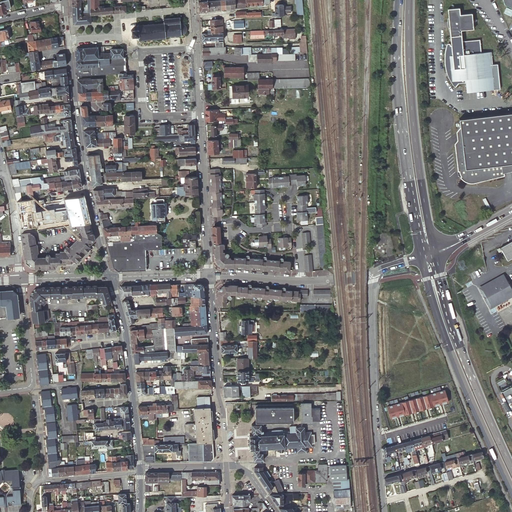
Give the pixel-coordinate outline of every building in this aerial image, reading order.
[(0,13),(7,13),(6,9),(10,8),(8,0),(0,0),(0,1),(1,4),(0,3),(0,13)] [(90,15),(89,0),(87,0),(87,4),(85,4),(85,11),(81,11),(80,6),(72,7),(73,22),(75,24),(91,23),(90,15)] [(113,13),(112,5),(110,6),(110,7),(101,8),(101,6),(99,6),(98,0),(89,0),(90,15),(113,13)] [(220,0),(213,1),(214,11),(221,9),(220,0)] [(261,0),(235,0),(235,8),(246,7),(246,5),(262,4),(262,3),(261,0)] [(208,2),(199,3),(200,12),(209,11),(208,2)] [(302,3),(295,4),(296,15),(303,15),(302,3)] [(450,34),(452,46),(451,46),(451,45),(450,45),(449,44),(448,45),(448,46),(447,46),(447,47),(447,48),(447,49),(446,50),(446,51),(446,52),(446,53),(446,54),(446,55),(445,56),(445,57),(445,58),(445,59),(445,60),(445,61),(445,62),(445,64),(446,65),(446,66),(446,67),(446,68),(446,69),(446,70),(447,71),(447,72),(447,73),(447,74),(448,74),(448,75),(448,76),(449,77),(449,79),(450,80),(450,81),(451,81),(451,82),(452,83),(452,84),(453,85),(454,86),(454,87),(455,87),(455,88),(456,89),(459,84),(466,83),(467,92),(494,89),(493,77),(490,52),(481,53),(480,40),(462,41),(461,31),(473,29),(471,14),(459,15),(459,8),(448,9),(448,16),(449,19),(449,25),(450,34)] [(180,18),(180,17),(179,17),(179,18),(175,18),(175,17),(174,17),(174,18),(169,18),(165,19),(165,18),(164,18),(164,19),(163,19),(163,20),(164,20),(164,23),(161,24),(159,24),(159,23),(158,23),(158,24),(154,24),(153,24),(149,25),(149,24),(148,24),(148,25),(144,25),(143,25),(142,25),(143,25),(139,26),(139,25),(138,25),(138,26),(137,26),(135,26),(135,30),(133,30),(133,29),(132,29),(132,30),(131,30),(131,31),(132,31),(132,36),(131,36),(131,37),(132,37),(132,38),(133,38),(133,37),(136,37),(136,38),(137,39),(139,39),(139,40),(140,40),(140,41),(141,41),(141,40),(144,40),(145,40),(145,39),(149,39),(149,40),(150,40),(150,39),(154,39),(155,39),(155,38),(160,38),(160,39),(161,39),(161,38),(165,38),(166,38),(166,37),(169,36),(169,37),(170,37),(170,36),(174,36),(174,37),(175,37),(175,36),(179,35),(179,36),(180,36),(180,35),(180,36),(181,36),(181,35),(182,35),(183,34),(184,34),(185,33),(186,32),(186,31),(187,31),(187,30),(187,29),(187,28),(186,27),(186,26),(185,26),(185,25),(184,25),(183,24),(182,24),(181,24),(180,24),(180,19),(181,19),(181,18),(180,18)] [(30,21),(31,31),(41,31),(40,26),(39,26),(38,21),(30,21)] [(7,29),(0,30),(0,39),(9,38),(7,29)] [(285,29),(274,30),(274,35),(283,35),(283,37),(289,37),(289,39),(293,38),(293,32),(295,32),(295,29),(288,29),(285,29)] [(269,30),(264,30),(264,35),(264,39),(269,39),(269,37),(271,37),(271,35),(274,35),(274,30),(269,30)] [(202,41),(223,39),(223,32),(211,33),(208,33),(202,33),(202,41)] [(28,48),(29,51),(33,50),(33,46),(36,46),(35,40),(33,40),(31,41),(27,42),(28,48)] [(215,47),(203,48),(203,51),(202,52),(203,55),(226,54),(226,46),(223,46),(215,47)] [(75,54),(75,60),(98,59),(98,51),(98,47),(96,47),(76,48),(74,50),(75,54)] [(98,59),(123,57),(123,49),(118,49),(110,49),(110,53),(104,53),(104,52),(100,53),(99,51),(98,51),(98,59)] [(29,55),(30,60),(38,59),(37,51),(29,53),(29,55)] [(56,59),(52,60),(53,66),(66,64),(65,53),(56,54),(56,59)] [(271,62),(271,60),(271,54),(263,54),(257,55),(257,63),(271,62)] [(109,64),(110,74),(119,73),(126,72),(125,57),(123,57),(98,59),(75,60),(76,70),(82,69),(81,67),(99,67),(99,65),(109,64)] [(33,69),(40,68),(39,62),(41,62),(40,60),(38,60),(38,59),(30,60),(31,69),(33,69)] [(212,61),(203,62),(204,71),(210,71),(210,66),(212,66),(212,61)] [(242,67),(224,67),(224,72),(225,77),(238,77),(243,77),(243,73),(242,67)] [(67,76),(66,68),(40,72),(40,78),(45,78),(59,77),(60,76),(67,76)] [(208,89),(220,89),(220,74),(213,74),(213,77),(212,77),(212,83),(208,83),(208,89)] [(67,76),(60,76),(60,83),(52,84),(53,87),(68,85),(67,76)] [(133,78),(119,79),(120,89),(127,88),(131,88),(133,88),(133,87),(133,78)] [(78,92),(86,92),(92,92),(93,92),(93,79),(77,80),(78,89),(78,91),(78,92)] [(97,92),(102,91),(103,91),(102,90),(102,79),(93,79),(93,92),(97,92)] [(272,79),(259,80),(258,80),(258,88),(269,88),(272,88),(272,80),(272,79)] [(311,88),(310,79),(272,80),(272,88),(311,88)] [(20,83),(20,84),(22,93),(35,90),(35,85),(34,81),(20,83)] [(38,90),(39,97),(51,95),(50,88),(50,87),(46,88),(42,88),(41,84),(35,85),(35,90),(38,90)] [(68,92),(68,85),(53,87),(50,88),(51,95),(63,93),(68,92)] [(232,97),(248,97),(248,85),(233,85),(229,85),(230,90),(232,90),(232,97)] [(21,100),(36,98),(39,97),(38,90),(35,90),(22,93),(19,93),(19,94),(18,94),(14,94),(14,98),(19,97),(20,100),(21,100)] [(102,91),(103,99),(120,98),(119,91),(117,91),(114,91),(108,91),(106,91),(104,91),(103,91),(102,91)] [(78,92),(79,100),(86,100),(86,92),(78,92)] [(11,109),(9,100),(0,101),(0,108),(0,111),(11,109)] [(48,104),(37,105),(38,114),(45,113),(50,112),(49,106),(48,106),(48,104)] [(15,106),(17,117),(23,116),(29,115),(29,109),(22,110),(21,105),(15,106)] [(82,116),(89,116),(90,116),(90,112),(87,112),(87,106),(80,106),(81,111),(82,116)] [(218,113),(218,109),(206,110),(206,120),(224,120),(224,119),(224,114),(220,114),(220,113),(218,113)] [(457,133),(461,137),(458,142),(455,145),(458,173),(459,173),(462,178),(460,179),(461,180),(464,183),(467,184),(469,185),(472,185),(475,185),(505,178),(505,175),(503,166),(511,165),(511,114),(460,120),(460,129),(457,133)] [(17,117),(16,117),(17,127),(24,126),(23,116),(17,117)] [(124,125),(134,125),(134,116),(124,116),(124,125)] [(71,122),(71,119),(62,120),(59,121),(59,126),(51,127),(47,127),(47,124),(41,125),(41,126),(42,134),(43,134),(47,134),(72,129),(71,122)] [(194,134),(194,124),(188,124),(188,130),(181,130),(181,128),(177,128),(177,134),(194,134)] [(134,126),(134,125),(124,125),(125,134),(135,134),(134,126)] [(222,129),(222,125),(211,126),(211,136),(216,135),(216,129),(222,129)] [(41,126),(29,127),(31,136),(42,134),(41,126)] [(49,141),(54,140),(54,142),(56,142),(59,141),(63,140),(65,140),(65,139),(73,137),(72,129),(47,134),(43,134),(42,134),(44,140),(48,139),(49,141)] [(85,140),(94,139),(94,135),(94,131),(84,131),(84,134),(85,140)] [(195,143),(194,134),(177,134),(170,135),(171,141),(190,140),(191,143),(195,143)] [(113,147),(121,146),(121,138),(116,138),(113,138),(113,147)] [(237,139),(233,139),(229,139),(229,147),(234,147),(237,147),(237,139)] [(218,143),(218,140),(208,140),(208,154),(219,153),(218,148),(218,143)] [(126,157),(126,149),(121,149),(121,147),(121,146),(113,147),(114,157),(122,157),(126,157)] [(179,155),(196,154),(195,146),(185,147),(154,148),(151,148),(150,148),(150,160),(157,160),(157,155),(179,154),(179,155)] [(75,147),(67,149),(62,149),(62,151),(60,152),(59,150),(55,150),(56,157),(65,156),(76,155),(76,154),(75,147)] [(39,151),(39,148),(30,149),(31,157),(34,157),(33,152),(39,151)] [(55,149),(46,151),(47,159),(47,158),(55,157),(56,157),(55,150),(55,149)] [(232,150),(233,158),(235,158),(237,158),(246,158),(246,155),(246,150),(232,150)] [(77,165),(76,155),(65,156),(65,161),(73,160),(73,164),(77,165)] [(57,171),(55,157),(47,158),(48,162),(49,169),(47,169),(47,170),(49,170),(49,172),(57,171)] [(89,169),(101,168),(101,162),(100,162),(99,159),(88,160),(89,164),(89,169)] [(29,161),(19,162),(7,164),(10,175),(17,174),(16,170),(30,168),(30,167),(29,161)] [(122,170),(122,161),(115,162),(116,165),(105,165),(106,171),(122,170)] [(511,165),(503,166),(505,175),(511,173),(511,165)] [(102,184),(102,180),(101,174),(106,173),(104,173),(103,168),(101,168),(89,169),(91,176),(92,186),(102,184)] [(79,169),(78,169),(69,170),(71,179),(71,178),(80,177),(79,169)] [(220,169),(210,169),(210,177),(212,178),(212,182),(220,182),(221,182),(221,178),(220,177),(220,169)] [(121,181),(131,180),(131,171),(123,172),(120,172),(121,179),(121,181)] [(131,180),(137,180),(141,180),(141,172),(140,171),(131,171),(131,180)] [(256,173),(246,173),(246,187),(251,187),(256,187),(256,173)] [(297,174),(292,175),(293,183),(297,183),(297,185),(306,185),(305,175),(297,176),(297,174)] [(289,176),(280,177),(281,186),(290,186),(290,184),(293,183),(292,175),(289,175),(289,176)] [(13,187),(21,186),(23,186),(26,185),(39,184),(39,183),(43,183),(43,179),(43,176),(18,180),(18,178),(11,179),(13,187)] [(198,195),(197,176),(185,177),(181,177),(181,183),(183,183),(184,191),(185,191),(186,195),(198,195)] [(82,187),(80,177),(71,178),(73,188),(82,187)] [(272,178),(269,178),(269,187),(281,186),(280,177),(272,177),(272,178)] [(71,178),(71,179),(65,179),(65,180),(64,180),(65,182),(66,182),(66,183),(68,183),(69,189),(73,188),(71,178)] [(54,182),(48,182),(49,188),(46,188),(47,192),(48,192),(55,191),(54,183),(54,182)] [(220,182),(212,182),(212,187),(211,188),(211,191),(221,190),(221,188),(221,187),(220,182)] [(27,195),(28,198),(31,197),(33,197),(32,190),(40,189),(39,184),(26,185),(27,191),(27,192),(27,195)] [(133,198),(155,197),(155,196),(154,196),(154,192),(148,192),(147,189),(139,189),(133,190),(133,192),(133,198)] [(255,189),(255,190),(255,194),(254,194),(255,214),(254,214),(255,223),(257,223),(257,227),(266,226),(266,222),(265,222),(264,210),(265,210),(264,189),(255,189)] [(213,199),(221,199),(221,194),(221,190),(211,191),(211,193),(213,195),(213,199)] [(298,208),(306,208),(306,204),(307,204),(307,195),(297,196),(298,208)] [(65,207),(64,199),(64,198),(50,201),(49,196),(33,198),(33,203),(49,201),(50,208),(56,207),(57,208),(65,207)] [(85,204),(83,196),(64,199),(65,207),(79,205),(81,204),(81,205),(85,204)] [(134,208),(133,198),(129,198),(126,198),(121,198),(119,199),(116,199),(115,199),(106,199),(96,200),(95,200),(97,208),(130,206),(130,208),(134,208)] [(23,200),(19,200),(17,201),(18,208),(30,206),(28,199),(23,200)] [(164,221),(163,199),(156,199),(156,202),(152,202),(152,204),(151,204),(152,220),(155,220),(155,221),(159,221),(159,223),(160,223),(160,221),(164,221)] [(212,207),(222,207),(221,203),(221,199),(213,199),(213,203),(212,205),(212,207)] [(33,203),(34,206),(34,208),(35,212),(36,220),(66,215),(65,207),(57,208),(56,207),(50,208),(49,201),(33,203)] [(471,210),(468,203),(461,206),(464,213),(471,210)] [(87,211),(85,204),(81,205),(81,204),(79,205),(65,207),(66,215),(81,213),(81,212),(87,211)] [(222,207),(212,207),(212,210),(213,211),(214,216),(221,216),(222,216),(222,210),(222,207)] [(306,208),(298,208),(298,212),(297,212),(297,220),(307,220),(306,208)] [(90,223),(87,211),(81,212),(81,213),(66,215),(68,226),(79,225),(89,223),(90,223)] [(103,228),(111,227),(109,219),(108,219),(107,214),(103,215),(102,212),(99,213),(101,221),(103,228)] [(38,231),(68,226),(66,215),(36,220),(37,226),(38,231)] [(21,228),(36,226),(35,219),(20,221),(21,228)] [(83,252),(90,246),(93,242),(89,223),(79,225),(82,235),(81,236),(79,235),(76,237),(78,239),(68,248),(66,247),(64,249),(66,251),(65,252),(59,252),(59,253),(55,254),(55,257),(50,258),(50,255),(46,255),(46,258),(36,258),(34,260),(34,269),(55,268),(55,267),(55,266),(56,266),(56,265),(57,264),(58,264),(59,264),(60,264),(73,263),(79,256),(77,254),(77,253),(77,252),(79,250),(81,250),(83,252)] [(321,266),(328,265),(323,224),(316,224),(321,266)] [(148,249),(162,248),(162,235),(157,233),(156,225),(152,225),(135,226),(133,226),(131,226),(132,234),(131,234),(131,235),(130,235),(130,241),(107,242),(114,267),(118,271),(149,270),(148,249)] [(105,234),(107,242),(130,241),(130,235),(131,235),(131,234),(132,234),(131,226),(111,227),(103,228),(105,234)] [(212,227),(213,242),(215,242),(220,242),(220,239),(220,227),(212,227)] [(309,232),(302,232),(303,243),(310,242),(309,232)] [(35,244),(35,242),(34,237),(30,233),(21,234),(23,247),(25,247),(25,246),(35,244)] [(183,243),(183,248),(196,247),(195,235),(192,235),(192,233),(188,234),(188,233),(183,233),(183,238),(182,238),(182,243),(183,243)] [(2,236),(0,235),(0,245),(0,247),(0,254),(0,255),(11,255),(10,243),(2,243),(2,241),(2,236)] [(271,247),(271,239),(267,239),(267,236),(258,236),(259,246),(267,246),(267,248),(271,247)] [(291,246),(291,238),(287,238),(287,237),(278,238),(279,247),(291,246)] [(511,241),(500,249),(508,262),(511,259),(511,241)] [(223,256),(222,256),(222,250),(221,248),(222,248),(222,244),(221,244),(220,242),(215,242),(216,248),(214,250),(215,255),(216,256),(216,259),(216,260),(216,261),(216,262),(217,262),(217,263),(218,264),(219,265),(220,265),(220,266),(221,266),(222,266),(222,267),(223,266),(226,266),(227,267),(233,267),(234,266),(239,266),(239,259),(239,257),(234,257),(234,260),(232,260),(232,259),(226,259),(226,258),(223,256)] [(38,254),(37,247),(37,245),(35,245),(35,244),(25,246),(25,247),(23,247),(24,250),(24,255),(25,260),(25,261),(26,262),(26,263),(25,264),(25,265),(27,266),(26,267),(28,269),(29,268),(30,269),(31,267),(32,267),(33,268),(34,268),(34,269),(34,260),(36,258),(36,256),(38,254)] [(311,254),(304,255),(305,269),(307,271),(313,270),(311,254)] [(81,258),(79,256),(73,263),(60,264),(60,266),(74,265),(81,258)] [(251,260),(239,259),(239,266),(243,266),(244,267),(250,268),(251,267),(260,267),(261,268),(266,269),(268,268),(276,269),(278,270),(283,271),(285,269),(289,270),(290,261),(285,261),(285,263),(261,260),(261,259),(251,258),(251,260)] [(511,288),(504,274),(481,287),(486,295),(484,297),(486,300),(488,299),(493,308),(511,297),(511,288)] [(171,296),(170,284),(170,283),(157,284),(158,292),(156,292),(156,297),(160,297),(171,296)] [(191,296),(204,295),(203,285),(201,283),(193,283),(194,288),(194,289),(192,289),(192,288),(192,283),(185,283),(185,295),(185,296),(186,296),(191,296)] [(140,285),(141,293),(141,294),(141,296),(143,296),(143,293),(150,292),(150,284),(140,285)] [(158,292),(157,284),(150,284),(150,292),(151,294),(151,295),(156,295),(155,292),(156,292),(158,292)] [(174,284),(170,284),(171,296),(175,296),(179,296),(178,284),(174,284)] [(119,288),(121,297),(125,296),(125,295),(132,294),(131,285),(121,285),(119,288)] [(141,293),(140,285),(131,285),(132,294),(132,296),(135,295),(135,297),(141,296),(141,294),(141,293)] [(219,305),(226,305),(225,300),(224,300),(224,297),(225,296),(225,297),(228,293),(227,293),(229,292),(235,292),(235,295),(245,295),(247,297),(252,297),(254,296),(262,296),(263,298),(269,298),(270,297),(279,298),(280,299),(286,300),(287,299),(296,299),(297,300),(300,301),(300,296),(307,297),(307,290),(300,289),(300,291),(287,290),(287,292),(281,291),(282,290),(268,288),(268,290),(263,290),(263,288),(258,287),(253,287),(253,289),(247,288),(247,287),(241,286),(236,286),(235,285),(230,285),(228,286),(225,286),(224,285),(224,286),(223,286),(222,286),(222,287),(221,287),(221,288),(220,288),(220,289),(219,289),(219,290),(218,291),(218,292),(217,292),(218,293),(219,297),(217,298),(218,304),(219,305)] [(18,313),(17,309),(16,304),(18,303),(16,291),(11,286),(6,287),(5,288),(0,288),(0,295),(6,295),(7,300),(12,300),(13,305),(14,311),(9,312),(9,314),(18,313)] [(32,320),(33,322),(35,322),(40,321),(45,321),(46,321),(47,321),(48,319),(49,319),(48,310),(40,311),(39,303),(40,301),(43,303),(45,300),(43,298),(44,297),(62,297),(62,294),(65,294),(65,296),(65,297),(69,297),(69,296),(69,294),(72,294),(72,296),(93,296),(93,293),(95,293),(95,296),(100,296),(102,303),(107,303),(110,303),(111,302),(111,301),(110,298),(109,295),(108,291),(108,288),(107,286),(36,288),(37,290),(35,290),(31,294),(31,296),(30,296),(32,320)] [(205,305),(204,295),(191,296),(191,299),(194,299),(194,305),(205,305)] [(125,309),(133,309),(130,301),(128,301),(128,299),(122,300),(125,309)] [(206,325),(205,305),(194,305),(191,306),(190,306),(191,326),(206,325)] [(182,315),(181,306),(162,307),(162,309),(166,309),(166,308),(172,308),(172,315),(182,315)] [(162,309),(162,307),(156,307),(156,308),(149,308),(150,316),(163,316),(163,313),(162,309)] [(137,317),(136,309),(133,309),(125,309),(126,314),(133,314),(133,317),(137,317)] [(109,330),(116,330),(114,314),(108,314),(108,319),(109,330)] [(134,322),(133,317),(133,314),(126,314),(127,319),(128,322),(134,322)] [(98,319),(98,323),(98,331),(102,331),(109,330),(108,319),(98,319)] [(252,333),(252,323),(248,323),(248,319),(242,319),(242,325),(239,325),(239,332),(240,332),(252,333)] [(253,320),(248,319),(248,323),(252,323),(252,333),(256,333),(257,321),(253,321),(253,320)] [(80,321),(80,325),(84,324),(85,332),(91,331),(90,324),(88,324),(88,320),(80,321)] [(98,331),(98,323),(94,324),(94,320),(88,320),(88,324),(90,324),(91,331),(98,331)] [(54,324),(54,327),(59,327),(60,334),(65,334),(64,327),(60,327),(60,323),(54,324)] [(76,333),(85,332),(84,324),(80,325),(79,325),(75,325),(75,326),(76,333)] [(170,352),(174,352),(175,352),(175,347),(174,335),(207,332),(206,325),(191,326),(183,326),(175,327),(165,328),(154,328),(152,328),(153,347),(154,351),(160,351),(168,351),(168,352),(170,352)] [(153,347),(152,328),(150,328),(142,329),(138,329),(135,329),(130,330),(131,334),(131,340),(132,346),(137,346),(137,339),(148,338),(148,346),(148,347),(153,347)] [(34,333),(35,340),(41,340),(41,336),(48,336),(47,331),(38,332),(34,332),(34,333)] [(55,347),(54,339),(54,335),(48,336),(41,336),(41,340),(42,340),(46,340),(46,348),(55,347)] [(208,344),(207,337),(197,338),(191,339),(191,344),(182,345),(182,346),(183,352),(185,352),(197,352),(196,344),(208,344)] [(68,338),(59,339),(60,347),(66,346),(66,342),(69,342),(68,338)] [(236,341),(227,341),(220,341),(221,350),(221,353),(237,351),(237,344),(236,344),(236,341)] [(257,358),(257,341),(248,341),(241,341),(241,345),(248,345),(249,358),(257,358)] [(209,364),(208,344),(196,344),(197,352),(198,352),(198,360),(198,361),(199,365),(209,364)] [(122,349),(121,345),(113,346),(110,346),(112,358),(112,362),(117,361),(119,361),(118,353),(122,353),(122,349)] [(160,358),(160,351),(154,351),(151,352),(151,359),(151,362),(157,361),(160,361),(160,358)] [(66,364),(65,352),(55,353),(55,361),(62,361),(63,362),(64,375),(67,374),(67,371),(66,368),(66,364)] [(69,352),(65,352),(66,364),(73,363),(73,361),(70,361),(69,352)] [(45,354),(36,355),(37,360),(38,360),(38,362),(49,361),(49,359),(46,360),(45,354)] [(249,370),(249,358),(237,358),(237,370),(249,370)] [(49,361),(38,362),(38,364),(37,365),(38,370),(47,369),(46,363),(49,363),(49,361)] [(191,365),(190,365),(190,369),(190,375),(193,375),(193,370),(202,369),(202,372),(201,372),(201,375),(210,375),(209,364),(199,365),(191,365)] [(38,375),(40,375),(40,377),(50,376),(50,374),(47,374),(47,369),(38,370),(38,375)] [(143,379),(143,369),(135,369),(136,374),(136,381),(144,381),(143,379)] [(191,380),(190,376),(190,375),(190,369),(184,369),(184,377),(181,377),(180,380),(191,380)] [(159,379),(159,370),(149,371),(150,379),(159,379)] [(94,381),(100,380),(100,373),(99,373),(96,373),(94,373),(94,372),(90,373),(88,373),(87,373),(87,381),(92,381),(94,381)] [(125,378),(124,372),(118,373),(115,373),(113,373),(111,373),(110,373),(110,380),(117,380),(121,380),(125,380),(125,378)] [(211,379),(205,380),(192,380),(191,380),(180,380),(177,381),(174,381),(174,388),(178,388),(186,388),(211,387),(211,379)] [(170,386),(165,386),(165,388),(165,389),(166,393),(171,393),(175,393),(174,388),(174,381),(173,381),(174,389),(171,389),(170,386)] [(250,394),(250,386),(234,386),(224,386),(224,397),(250,396),(250,394)] [(76,388),(72,388),(72,391),(70,391),(70,388),(70,387),(68,388),(69,398),(77,397),(76,388)] [(511,387),(509,389),(509,390),(507,391),(506,390),(501,392),(504,398),(503,399),(504,401),(505,401),(511,412),(509,412),(511,415),(511,414),(511,387)] [(66,388),(67,389),(67,391),(65,391),(65,389),(60,389),(62,399),(69,398),(68,388),(66,388)] [(115,396),(114,388),(110,388),(109,388),(107,388),(105,388),(104,388),(105,396),(110,396),(113,396),(115,396)] [(95,397),(94,389),(86,390),(87,397),(95,397)] [(49,391),(40,392),(41,397),(42,397),(42,399),(53,398),(52,396),(50,396),(49,391)] [(328,400),(340,400),(340,392),(337,392),(336,393),(325,393),(325,394),(306,394),(293,394),(293,395),(286,395),(286,394),(282,394),(282,395),(277,395),(277,394),(273,394),(273,395),(272,395),(272,401),(274,401),(288,401),(299,401),(311,401),(320,400),(328,400)] [(210,407),(209,396),(196,397),(197,407),(199,407),(210,407)] [(156,411),(156,405),(156,403),(153,403),(153,405),(147,405),(148,412),(148,415),(148,416),(148,419),(157,418),(156,416),(156,411)] [(311,403),(301,403),(301,422),(312,421),(320,421),(320,408),(311,408),(311,403)] [(76,404),(67,405),(68,410),(69,410),(69,412),(80,411),(80,409),(77,410),(76,404)] [(293,404),(255,405),(255,421),(265,421),(267,423),(294,423),(293,404)] [(44,412),(45,412),(46,414),(56,413),(56,411),(54,411),(53,405),(51,406),(43,407),(44,412)] [(210,412),(210,407),(199,407),(197,407),(193,407),(195,422),(184,423),(184,430),(192,436),(195,433),(196,443),(213,442),(212,442),(212,433),(211,421),(211,419),(210,416),(210,412)] [(88,418),(94,418),(94,416),(93,409),(84,409),(84,415),(88,415),(88,418)] [(80,411),(69,412),(70,414),(68,415),(69,420),(76,420),(78,419),(78,413),(80,413),(80,411)] [(57,415),(56,413),(46,414),(46,416),(45,416),(45,422),(55,420),(54,415),(57,415)] [(130,427),(129,417),(120,417),(121,428),(130,427)] [(95,429),(101,429),(104,428),(103,418),(100,418),(94,419),(94,424),(92,424),(92,429),(95,429)] [(48,431),(58,429),(58,428),(55,428),(55,422),(45,423),(46,429),(47,429),(48,431)] [(261,423),(252,424),(252,430),(252,435),(249,435),(249,443),(250,450),(253,450),(254,463),(261,463),(261,460),(263,460),(263,453),(265,453),(265,451),(266,451),(266,448),(277,448),(277,451),(285,451),(285,447),(297,447),(297,452),(306,451),(305,447),(312,447),(312,443),(314,443),(314,434),(311,435),(311,432),(304,432),(304,427),(301,427),(296,427),(296,426),(289,426),(290,434),(284,434),(282,430),(277,430),(272,431),(270,435),(263,435),(263,431),(262,431),(261,423)] [(448,438),(446,430),(436,433),(429,434),(429,435),(432,443),(448,438)] [(84,441),(91,441),(91,440),(95,440),(95,437),(95,436),(93,436),(93,432),(84,432),(85,439),(81,439),(81,441),(84,441)] [(432,443),(429,435),(421,438),(422,443),(423,446),(432,443)] [(45,438),(46,444),(47,443),(47,446),(58,445),(57,443),(55,443),(54,437),(47,438),(45,438)] [(412,440),(413,446),(415,450),(424,447),(423,446),(422,443),(421,438),(412,440)] [(411,447),(413,446),(412,440),(403,443),(405,448),(408,448),(411,447)] [(213,444),(213,442),(196,443),(188,443),(189,461),(211,461),(214,457),(214,453),(213,444)] [(154,451),(172,451),(172,450),(176,450),(176,455),(180,455),(180,450),(178,450),(178,443),(164,444),(159,444),(154,444),(154,451)] [(401,449),(405,448),(403,443),(395,445),(396,451),(400,450),(401,449)] [(155,462),(154,451),(154,444),(149,444),(142,445),(143,451),(144,460),(146,462),(155,462)] [(47,453),(56,452),(55,447),(58,446),(58,445),(47,446),(47,448),(46,448),(47,453)] [(396,451),(395,445),(389,447),(386,448),(387,462),(390,461),(389,457),(388,453),(396,451)] [(483,457),(482,451),(471,454),(473,459),(477,458),(479,458),(483,457)] [(473,459),(471,454),(466,455),(457,458),(458,460),(459,459),(460,463),(466,462),(466,465),(474,462),(473,459)] [(428,463),(426,455),(419,458),(421,464),(425,463),(428,463)] [(89,461),(92,461),(92,458),(85,458),(85,462),(85,464),(84,464),(81,465),(81,473),(90,472),(89,464),(89,461)] [(457,458),(443,462),(444,463),(445,463),(446,467),(452,465),(453,468),(460,466),(458,460),(457,458)] [(58,467),(58,464),(60,464),(61,463),(60,460),(59,460),(49,461),(48,461),(48,468),(58,467)] [(117,461),(112,461),(113,470),(122,469),(121,461),(120,461),(117,461)] [(74,473),(81,473),(81,465),(77,465),(77,463),(76,462),(73,462),(73,465),(74,473)] [(444,463),(443,462),(435,464),(430,465),(433,474),(437,473),(436,470),(445,467),(444,463)] [(74,473),(73,465),(68,466),(68,464),(64,464),(64,466),(65,474),(74,473)] [(325,479),(327,479),(327,474),(330,474),(330,466),(330,465),(327,465),(327,464),(318,464),(318,470),(304,470),(304,473),(298,473),(298,485),(304,485),(304,482),(325,482),(325,479)] [(347,480),(347,465),(330,466),(330,474),(330,480),(333,480),(347,480)] [(434,484),(429,466),(421,468),(415,470),(416,471),(417,471),(419,478),(423,477),(422,474),(428,472),(432,485),(434,484)] [(49,476),(58,475),(58,467),(48,468),(49,475),(49,476)] [(254,467),(254,471),(258,477),(262,482),(265,487),(269,494),(284,493),(277,480),(271,482),(270,480),(268,481),(267,478),(270,476),(267,470),(262,471),(262,467),(254,467)] [(0,470),(0,506),(4,506),(7,505),(21,504),(20,488),(19,484),(18,470),(18,469),(0,470)] [(416,471),(415,470),(404,473),(401,474),(402,475),(403,475),(405,482),(409,481),(408,478),(413,476),(413,478),(416,477),(417,477),(417,476),(417,474),(416,471)] [(178,479),(182,479),(181,472),(169,472),(169,471),(158,472),(158,482),(158,483),(169,483),(169,479),(178,479)] [(186,472),(186,479),(191,478),(191,479),(203,479),(203,484),(207,483),(218,483),(219,483),(218,471),(186,472)] [(402,475),(401,474),(390,477),(384,478),(385,482),(385,484),(398,481),(402,480),(400,475),(402,475)] [(349,480),(347,480),(333,480),(333,492),(350,492),(349,480)] [(196,495),(206,495),(206,486),(197,487),(197,491),(197,492),(194,492),(195,495),(196,495)] [(46,491),(44,491),(41,496),(42,510),(37,510),(37,511),(41,511),(42,511),(47,511),(46,505),(47,505),(46,497),(46,493),(46,491)] [(350,509),(350,492),(333,492),(334,505),(343,505),(343,509),(350,509)] [(126,493),(122,493),(117,493),(119,502),(121,502),(126,502),(126,493)] [(300,493),(284,493),(269,494),(274,501),(277,505),(283,504),(289,504),(289,500),(293,500),(298,500),(298,495),(300,495),(300,493)] [(249,501),(249,495),(232,495),(232,503),(233,508),(239,508),(239,505),(246,504),(246,501),(249,501)] [(175,511),(175,500),(175,496),(166,496),(166,511),(175,511)] [(53,511),(53,510),(56,509),(56,506),(53,506),(53,505),(50,505),(49,497),(46,497),(47,505),(46,505),(47,511),(42,511),(41,511),(53,511)] [(100,500),(101,509),(103,509),(103,511),(111,511),(111,504),(104,505),(104,500),(103,500),(100,500)] [(84,511),(92,511),(91,502),(91,501),(84,502),(84,511)] [(92,511),(99,511),(99,509),(98,501),(91,502),(92,511)] [(121,502),(119,502),(119,511),(129,511),(129,501),(126,502),(121,502)]
